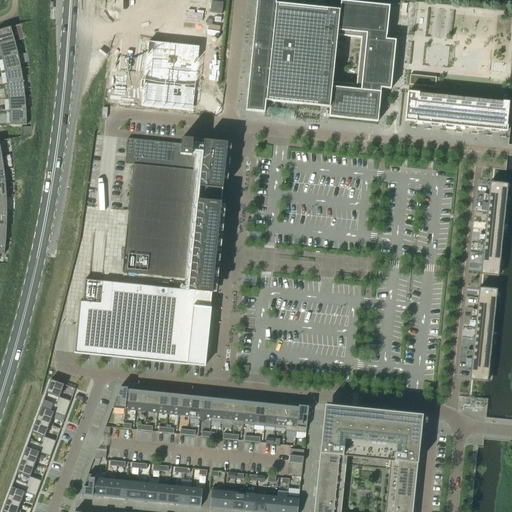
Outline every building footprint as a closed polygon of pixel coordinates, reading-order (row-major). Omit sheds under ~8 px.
[(340,10),(276,4),(276,0),(256,0),(245,111),(264,113),(266,101),(330,108),(329,117),(376,122),(377,122),(378,122),(381,92),(380,92),(381,88),(390,89),(391,89),(396,40),(386,39),(386,36),(390,6),(341,1),(340,10)] [(3,29),(3,27),(0,28),(0,45),(14,41),(10,27),(3,29)] [(141,79),(140,91),(143,91),(142,105),(193,110),(200,46),(148,40),(144,79),(141,79)] [(14,41),(0,45),(0,51),(2,58),(18,55),(14,41)] [(18,55),(2,58),(4,72),(21,69),(18,55)] [(21,69),(4,72),(7,85),(23,83),(21,69)] [(425,87),(426,76),(410,75),(409,85),(425,87)] [(426,76),(425,87),(435,88),(436,78),(426,76)] [(23,83),(7,85),(8,98),(25,97),(23,83)] [(421,123),(424,94),(407,92),(404,121),(421,123)] [(437,124),(440,95),(424,94),(421,123),(437,124)] [(458,97),(440,95),(437,124),(455,126),(458,97)] [(25,97),(8,98),(9,111),(26,111),(25,97)] [(475,99),(458,97),(455,126),(472,128),(475,99)] [(475,99),(472,128),(488,130),(491,100),(475,99)] [(491,100),(488,130),(506,131),(509,102),(491,100)] [(26,111),(9,111),(10,125),(26,125),(26,111)] [(74,353),(205,366),(211,304),(212,292),(227,143),(182,138),(181,144),(128,138),(125,164),(133,165),(122,272),(184,279),(183,289),(85,279),(83,300),(80,300),(74,353)] [(489,183),(488,193),(505,195),(506,185),(489,183)] [(488,193),(487,204),(504,206),(505,195),(488,193)] [(487,204),(486,214),(503,216),(504,206),(487,204)] [(486,214),(485,224),(502,226),(503,216),(486,214)] [(485,224),(484,234),(501,236),(502,226),(485,224)] [(484,234),(482,244),(500,246),(501,236),(484,234)] [(482,244),(481,254),(499,256),(500,246),(482,244)] [(481,254),(480,264),(498,266),(499,256),(481,254)] [(480,264),(479,274),(497,276),(498,266),(480,264)] [(478,288),(477,298),(494,300),(496,290),(478,288)] [(477,298),(476,308),(493,310),(494,300),(477,298)] [(476,308),(475,318),(492,320),(493,310),(476,308)] [(475,318),(474,328),(491,330),(492,320),(475,318)] [(474,328),(473,338),(490,340),(491,330),(474,328)] [(473,338),(472,348),(489,350),(490,340),(473,338)] [(472,348),(471,358),(488,360),(489,350),(472,348)] [(471,358),(470,368),(487,371),(488,360),(471,358)] [(470,368),(469,379),(486,381),(487,371),(470,368)] [(51,380),(44,400),(67,409),(70,401),(59,397),(63,384),(51,380)] [(126,409),(128,391),(128,388),(120,387),(112,408),(126,409)] [(137,392),(128,391),(126,409),(135,410),(137,392)] [(148,393),(137,392),(135,410),(146,412),(148,393)] [(148,393),(146,412),(157,413),(159,394),(148,393)] [(169,395),(159,394),(157,413),(168,414),(169,395)] [(169,395),(168,414),(178,415),(180,396),(169,395)] [(191,397),(180,396),(178,415),(189,416),(189,418),(191,397)] [(191,397),(189,418),(200,420),(202,398),(191,397)] [(213,400),(202,398),(200,420),(200,417),(210,418),(210,421),(213,400)] [(44,400),(36,420),(49,424),(53,412),(65,416),(67,409),(44,400)] [(221,424),(223,401),(213,400),(210,421),(221,422),(221,424)] [(234,402),(223,401),(221,424),(232,425),(234,402)] [(242,426),(245,403),(234,402),(232,425),(242,426)] [(256,404),(245,403),(242,426),(243,426),(243,424),(253,425),(256,404)] [(253,425),(264,426),(266,405),(256,404),(253,425)] [(277,406),(266,405),(264,426),(275,427),(277,406)] [(298,408),(296,432),(306,433),(308,406),(298,405),(298,408)] [(288,407),(277,406),(275,427),(285,428),(285,431),(288,407)] [(296,432),(298,408),(288,407),(285,431),(296,432)] [(390,461),(389,472),(388,478),(392,478),(391,486),(387,486),(391,487),(391,495),(387,494),(386,495),(390,495),(390,503),(386,503),(390,504),(389,511),(385,511),(412,511),(413,506),(414,497),(415,488),(416,479),(416,472),(419,442),(420,436),(418,436),(420,421),(382,419),(381,422),(368,421),(368,418),(326,411),(324,427),(322,427),(317,472),(313,511),(336,511),(337,507),(341,507),(337,506),(338,499),(342,499),(342,498),(338,498),(339,490),(343,490),(339,489),(340,481),(344,482),(344,481),(340,481),(341,473),(345,473),(345,472),(347,456),(390,461)] [(36,420),(29,440),(53,448),(56,441),(44,437),(49,424),(36,420)] [(107,437),(109,437),(110,427),(105,426),(102,437),(103,437),(103,436),(107,437)] [(29,440),(22,460),(34,464),(38,452),(50,456),(53,448),(29,440)] [(289,457),(303,458),(304,450),(290,449),(289,457)] [(22,460),(14,479),(38,488),(41,481),(29,476),(34,464),(22,460)] [(301,477),(302,472),(302,470),(288,469),(287,476),(301,477)] [(93,475),(88,474),(80,495),(91,496),(93,475)] [(93,475),(91,496),(102,497),(104,479),(95,478),(95,475),(93,475)] [(14,479),(7,499),(19,504),(24,491),(35,496),(38,488),(14,479)] [(113,498),(115,480),(104,479),(102,497),(113,498)] [(124,499),(126,481),(115,480),(113,498),(124,499)] [(124,499),(135,500),(137,482),(126,481),(124,499)] [(135,500),(146,501),(148,483),(137,482),(135,500)] [(159,484),(148,483),(146,501),(157,502),(159,484)] [(168,503),(170,485),(159,484),(157,502),(168,503)] [(168,503),(179,504),(181,486),(170,485),(168,503)] [(191,487),(181,486),(179,504),(190,505),(191,487)] [(202,488),(191,487),(190,505),(201,507),(202,488)] [(222,488),(212,487),(209,508),(220,509),(222,488)] [(233,490),(222,488),(220,509),(231,510),(233,490)] [(242,511),(244,491),(244,493),(234,492),(234,490),(233,490),(231,510),(242,511)] [(251,511),(253,511),(255,492),(244,491),(242,511),(251,511)] [(264,511),(266,495),(255,494),(256,492),(255,492),(253,511),(264,511)] [(275,511),(277,496),(266,495),(264,511),(275,511)] [(275,511),(286,511),(288,495),(287,495),(287,497),(277,496),(275,511)] [(297,511),(299,496),(288,495),(286,511),(297,511)] [(7,499),(2,511),(16,511),(19,504),(7,499)]
